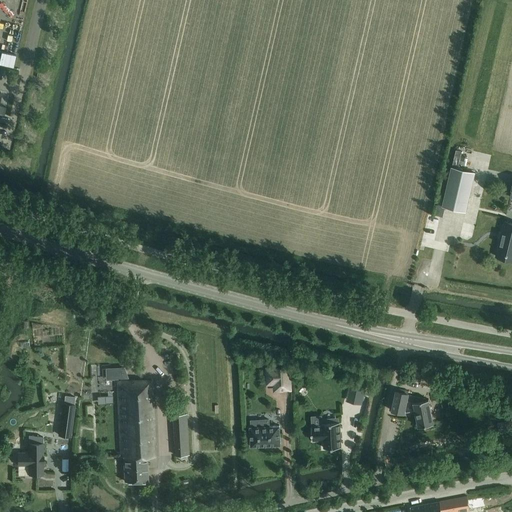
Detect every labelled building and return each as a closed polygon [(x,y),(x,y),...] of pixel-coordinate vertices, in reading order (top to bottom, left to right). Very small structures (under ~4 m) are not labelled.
[(456,150),(452,165),(457,166),(458,166),(462,151),(456,150)] [(451,167),(442,206),(466,212),(475,172),(451,167)] [(511,223),(504,221),(495,258),(511,261),(511,223)] [(290,366),(265,367),(266,386),(273,385),(282,385),(283,391),(292,391),(290,366)] [(124,367),(106,367),(106,380),(117,380),(120,456),(124,456),(125,481),(147,481),(147,457),(155,456),(152,380),(143,380),(143,379),(129,379),(124,367)] [(412,370),(410,379),(420,381),(423,372),(412,370)] [(350,384),(348,393),(348,402),(362,405),(365,387),(350,384)] [(396,391),(391,411),(404,414),(407,401),(409,394),(396,391)] [(407,401),(413,402),(426,400),(426,398),(409,394),(407,401)] [(63,404),(59,436),(72,437),(76,405),(74,405),(75,397),(66,396),(65,404),(63,404)] [(426,400),(413,402),(418,426),(434,423),(432,414),(429,400),(426,401),(426,400)] [(185,414),(172,414),(175,455),(188,455),(185,414)] [(251,427),(250,427),(251,446),(281,445),(280,426),(269,426),(269,419),(260,420),(260,427),(251,427)] [(511,419),(497,423),(498,424),(500,435),(511,432),(511,419)] [(324,448),(341,447),(340,422),(323,423),(323,425),(312,426),(312,440),(324,440),(324,448)] [(28,465),(29,475),(43,475),(43,439),(28,437),(29,452),(18,452),(18,465),(28,465)] [(451,500),(411,507),(411,511),(451,511),(469,509),(467,497),(451,500)]
